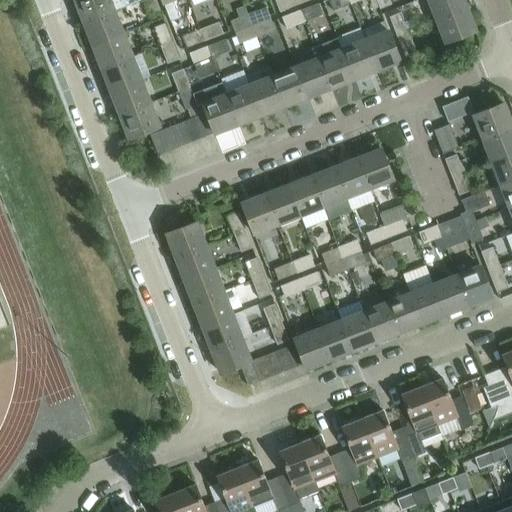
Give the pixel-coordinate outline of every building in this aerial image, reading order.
[(138,0),(74,0),(83,22),(113,10),(138,0)] [(155,0),(142,0),(149,17),(160,12),(155,0)] [(161,0),(169,20),(179,16),(172,0),(161,0)] [(297,4),(295,0),(274,0),(279,10),(297,4)] [(350,4),(348,0),(328,0),(332,11),(350,4)] [(391,4),(389,0),(375,0),(379,9),(391,4)] [(466,7),(463,0),(428,0),(436,18),(466,7)] [(317,4),(300,11),(304,22),(321,15),(317,4)] [(251,26),(247,15),(243,5),(236,8),(240,18),(231,21),(235,32),(251,26)] [(244,5),(243,5),(247,15),(251,26),(271,18),(266,7),(248,14),(244,5)] [(475,30),(466,7),(436,18),(445,42),(475,30)] [(122,33),(113,10),(83,22),(92,45),(122,33)] [(304,22),(300,11),(281,18),(285,29),(304,22)] [(388,17),(395,34),(407,29),(400,12),(388,17)] [(275,29),(271,18),(251,26),(255,37),(275,29)] [(217,22),(200,29),(204,40),(221,33),(217,22)] [(154,28),(160,45),(172,41),(165,23),(154,28)] [(255,37),(251,26),(235,32),(239,43),(255,37)] [(204,40),(200,29),(183,35),(187,47),(204,40)] [(416,52),(407,29),(395,34),(405,57),(416,52)] [(388,30),(364,40),(375,70),(400,60),(388,30)] [(131,56),(122,33),(92,45),(101,68),(131,56)] [(352,79),(340,49),(337,39),(314,48),(317,58),(329,88),(352,79)] [(224,40),(207,47),(211,58),(228,51),(224,40)] [(375,70),(364,40),(340,49),(352,79),(375,70)] [(179,59),(172,41),(160,45),(167,63),(179,59)] [(211,58),(207,47),(190,54),(194,65),(211,58)] [(140,79),(131,56),(101,68),(110,91),(140,79)] [(329,88),(317,58),(294,67),(306,97),(329,88)] [(306,97),(294,67),(271,76),(282,106),(306,97)] [(171,74),(178,92),(188,89),(190,88),(183,69),(171,74)] [(282,106),(271,76),(248,85),(259,115),(282,106)] [(149,102),(140,79),(110,91),(119,114),(149,102)] [(259,115),(248,85),(225,94),(237,124),(259,115)] [(197,105),(190,88),(188,89),(178,92),(185,109),(187,108),(191,118),(194,117),(202,114),(198,104),(197,105)] [(237,124),(225,94),(198,104),(202,114),(205,113),(212,133),(237,124)] [(158,126),(149,102),(119,114),(129,138),(158,126)] [(473,114),(482,138),(511,126),(503,103),(473,114)] [(212,133),(205,113),(202,114),(194,117),(202,137),(212,133)] [(202,137),(194,117),(191,118),(182,122),(190,142),(202,137)] [(190,142),(182,122),(171,126),(179,146),(190,142)] [(433,130),(442,153),(458,147),(449,124),(433,130)] [(179,146),(171,126),(160,130),(168,150),(179,146)] [(511,152),(511,126),(482,138),(491,161),(511,152)] [(168,150),(160,130),(150,134),(158,154),(168,150)] [(381,148),(357,157),(369,187),(392,178),(381,148)] [(511,179),(511,152),(491,161),(500,184),(511,179)] [(444,159),(451,176),(463,172),(462,170),(468,168),(464,157),(458,160),(456,154),(444,159)] [(369,187),(357,157),(334,166),(346,196),(369,187)] [(346,196),(334,166),(311,175),(323,206),(346,196)] [(470,190),(463,172),(451,176),(458,195),(470,190)] [(323,206),(311,175),(288,184),(300,215),(323,206)] [(511,206),(511,179),(500,184),(509,207),(511,206)] [(300,215),(288,184),(265,193),(276,224),(300,215)] [(471,212),(472,211),(488,205),(482,191),(460,199),(465,211),(459,214),(460,215),(463,225),(475,220),(471,212)] [(276,224),(265,193),(241,203),(253,233),(276,224)] [(226,215),(233,233),(244,229),(237,211),(226,215)] [(468,239),(468,237),(463,225),(460,215),(436,225),(440,236),(453,231),(458,243),(468,239)] [(406,229),(402,217),(383,224),(388,236),(406,229)] [(482,238),(475,220),(463,225),(468,237),(468,239),(470,243),(482,238)] [(175,256),(205,244),(196,221),(165,233),(175,256)] [(334,242),(349,235),(343,221),(328,227),(334,242)] [(388,236),(383,224),(365,231),(370,243),(388,236)] [(440,236),(436,225),(418,232),(423,243),(441,236),(440,236)] [(251,246),(244,229),(233,233),(240,250),(251,246)] [(408,235),(390,242),(394,254),(413,246),(408,235)] [(357,238),(338,245),(342,257),(361,249),(357,238)] [(394,254),(390,242),(372,249),(377,260),(394,254)] [(214,268),(205,244),(175,256),(184,279),(214,268)] [(342,257),(338,245),(320,252),(324,264),(342,257)] [(480,251),(487,270),(499,265),(491,246),(480,251)] [(366,260),(361,249),(342,257),(346,267),(366,260)] [(309,253),(291,260),(296,272),(314,265),(309,253)] [(244,260),(251,280),(262,276),(254,256),(244,260)] [(346,267),(342,257),(324,264),(328,274),(346,267)] [(296,272),(291,260),(273,267),(277,279),(296,272)] [(479,265),(455,274),(467,304),(491,295),(479,265)] [(507,286),(499,265),(487,270),(495,291),(507,286)] [(223,291),(214,268),(184,279),(193,302),(223,291)] [(316,271),(297,278),(302,290),(321,282),(316,271)] [(467,304),(455,274),(432,283),(444,313),(467,304)] [(268,293),(262,276),(251,280),(258,297),(268,293)] [(302,290),(297,278),(279,285),(284,297),(302,290)] [(444,313),(432,283),(409,292),(421,323),(444,313)] [(232,314),(223,291),(193,302),(202,326),(232,314)] [(421,323),(409,292),(386,301),(398,332),(421,323)] [(398,332),(386,301),(363,311),(375,341),(398,332)] [(261,306),(269,326),(280,322),(272,302),(261,306)] [(375,341),(363,311),(340,320),(352,350),(375,341)] [(241,337),(232,314),(202,326),(211,349),(241,337)] [(352,350),(340,320),(317,329),(329,359),(352,350)] [(286,339),(280,322),(269,326),(275,343),(286,339)] [(329,359),(317,329),(293,338),(295,343),(303,363),(305,368),(329,359)] [(250,361),(241,337),(211,349),(220,372),(240,365),(250,361)] [(303,363),(295,343),(284,347),(291,368),(303,363)] [(291,368),(284,347),(273,352),(281,372),(291,368)] [(495,370),(505,397),(511,394),(511,349),(501,354),(506,366),(495,370)] [(281,372),(273,352),(262,356),(270,376),(281,372)] [(270,376),(262,356),(251,360),(258,381),(270,376)] [(251,360),(250,361),(240,365),(247,385),(258,381),(251,360)] [(505,397),(495,370),(483,375),(494,401),(505,397)] [(442,377),(421,386),(436,424),(437,424),(441,435),(460,428),(461,429),(472,424),(463,400),(453,404),(442,377)] [(436,424),(421,386),(400,394),(414,428),(403,432),(413,456),(425,452),(417,432),(436,424)] [(492,421),(497,409),(497,408),(495,405),(484,409),(481,410),(483,410),(487,420),(492,421)] [(382,409),(362,418),(377,456),(396,449),(401,461),(405,470),(411,476),(419,473),(413,456),(403,432),(393,436),(391,431),(382,409)] [(377,456),(362,418),(341,426),(351,453),(341,457),(350,481),(362,476),(357,464),(377,456)] [(320,434),(299,442),(314,481),(334,473),(339,486),(350,481),(341,457),(330,461),(320,434)] [(314,481),(299,442),(278,450),(289,477),(278,481),(288,506),(300,501),(298,498),(317,491),(313,481),(314,481)] [(489,451),(481,454),(486,465),(493,463),(489,451)] [(481,454),(474,457),(478,468),(486,465),(481,454)] [(257,459),(237,467),(252,506),(271,498),(276,510),(288,506),(278,481),(268,486),(257,459)] [(252,506),(237,467),(216,475),(227,502),(216,506),(218,511),(242,511),(241,510),(252,506)] [(452,476),(445,479),(449,491),(457,488),(452,476)] [(445,479),(437,482),(442,494),(449,491),(445,479)] [(195,483),(174,492),(182,511),(218,511),(216,506),(205,510),(195,483)] [(182,511),(174,492),(153,500),(158,511),(182,511)] [(411,493),(404,496),(408,507),(416,504),(411,493)] [(511,511),(511,495),(500,501),(504,511),(511,511)] [(356,496),(345,501),(349,511),(360,506),(356,496)] [(404,496),(396,499),(401,510),(408,507),(404,496)] [(504,511),(500,501),(480,509),(480,511),(504,511)]
